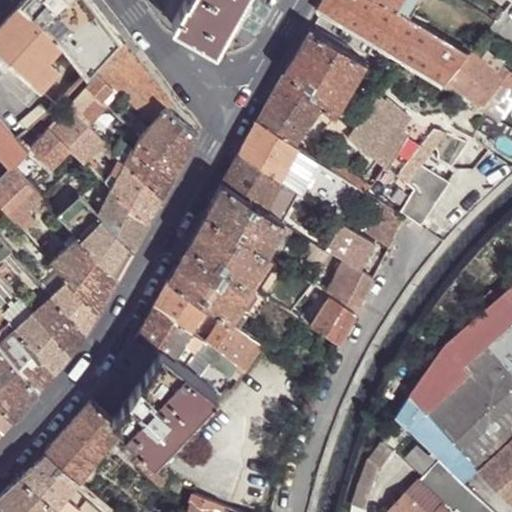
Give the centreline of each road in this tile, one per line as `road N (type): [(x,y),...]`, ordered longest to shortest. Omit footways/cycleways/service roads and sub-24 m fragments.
road 1 (tertiary): [(0,453),(100,339),(213,146),(228,97)]
road 2 (residential): [(295,511),(330,409),(383,294),(425,232)]
road 3 (tertiary): [(228,97),(188,72),(120,0)]
road 4 (tertiary): [(228,97),(253,74),(298,0)]
